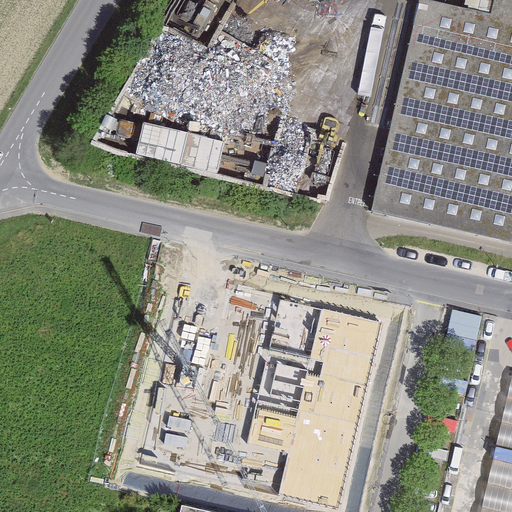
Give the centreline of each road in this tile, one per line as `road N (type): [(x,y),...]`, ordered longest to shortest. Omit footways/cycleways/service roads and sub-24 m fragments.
road 1 (unclassified): [(0,184),(511,300)]
road 2 (unclassified): [(0,171),(103,0)]
